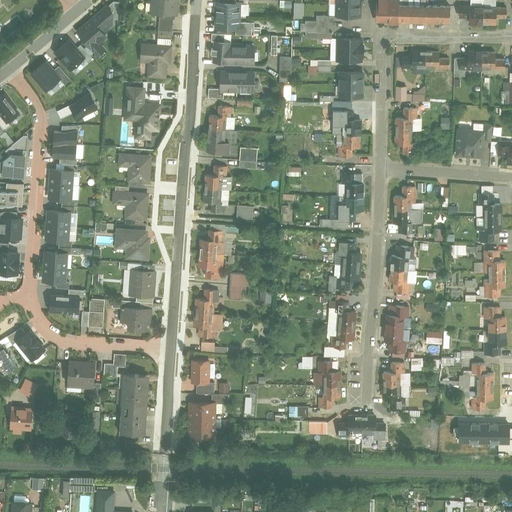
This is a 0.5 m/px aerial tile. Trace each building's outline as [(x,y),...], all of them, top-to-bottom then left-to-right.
[(109,0),(107,0),(74,28),(97,55),(108,45),(102,38),(109,33),(106,29),(113,23),(113,16),(114,5),(110,1),(109,0)] [(110,0),(110,1),(114,5),(113,16),(118,15),(119,0),(110,0)] [(178,0),(156,0),(155,10),(178,12),(178,0)] [(226,0),(218,0),(218,12),(239,13),(240,0),(237,0),(226,0)] [(302,14),(302,0),(293,0),(293,14),(302,14)] [(339,0),(338,0),(338,12),(360,13),(360,1),(339,0)] [(377,0),(377,17),(388,17),(388,0),(377,0)] [(388,0),(388,17),(388,19),(400,19),(400,17),(399,0),(388,0)] [(405,0),(405,17),(416,18),(427,18),(428,18),(429,2),(428,0),(405,0)] [(451,3),(429,2),(428,18),(431,18),(439,18),(451,18),(451,3)] [(484,4),(462,3),(462,11),(471,12),(471,19),(484,19),(484,4)] [(507,4),(484,4),(484,19),(497,19),(497,13),(507,13),(507,4)] [(239,13),(218,12),(218,25),(230,25),(231,26),(234,26),(235,25),(237,25),(239,25),(239,19),(239,13)] [(175,16),(160,15),(159,27),(174,28),(175,16)] [(330,18),(317,18),(317,28),(330,29),(330,18)] [(255,19),(239,19),(239,25),(237,25),(236,31),(261,32),(261,31),(261,24),(255,24),(255,19)] [(226,31),(213,31),(212,38),(216,39),(216,38),(225,39),(226,31)] [(363,35),(339,35),(339,47),(364,47),(364,41),(363,41),(363,35)] [(55,48),(71,67),(84,55),(75,45),(68,37),(55,48)] [(225,39),(216,38),(216,39),(215,45),(213,45),(212,46),(212,50),(212,51),(213,51),(215,51),(215,58),(224,59),(225,60),(227,60),(228,59),(230,59),(230,60),(254,60),(255,44),(232,43),(232,40),(225,39)] [(172,41),(143,40),(142,58),(151,58),(150,74),(167,75),(168,54),(172,54),(172,41)] [(81,41),(75,45),(84,55),(87,59),(93,54),(81,41)] [(364,47),(339,47),(338,59),(362,59),(362,54),(364,54),(364,47)] [(427,50),(414,50),(414,57),(404,56),(404,65),(415,66),(427,66),(427,50)] [(440,50),(427,50),(427,66),(450,67),(450,58),(440,57),(440,50)] [(483,51),(469,51),(469,58),(461,57),(461,67),(466,68),(482,68),(482,67),(483,67),(483,51)] [(496,52),(483,51),(483,67),(506,68),(506,59),(496,59),(496,52)] [(293,54),(281,53),(281,67),(293,67),(293,54)] [(461,57),(455,57),(455,75),(465,76),(466,68),(461,67),(461,57)] [(48,60),(35,71),(48,86),(61,75),(53,66),(48,60)] [(59,61),(53,66),(61,75),(65,80),(71,75),(59,61)] [(293,67),(281,67),(280,78),(292,79),(293,67)] [(238,72),(222,71),(222,89),(238,90),(238,72)] [(364,71),(341,71),(341,83),(363,83),(364,71)] [(254,72),(238,72),(238,90),(254,90),(254,72)] [(363,83),(341,83),(341,95),(363,95),(363,83)] [(406,86),(398,86),(398,100),(406,100),(406,94),(406,86)] [(143,89),(129,88),(128,103),(132,104),(142,104),(143,89)] [(9,116),(19,108),(4,89),(0,92),(0,108),(1,109),(7,118),(9,116)] [(89,90),(69,100),(73,107),(77,115),(97,106),(89,90)] [(73,107),(69,100),(58,105),(61,112),(73,107)] [(159,105),(142,104),(132,104),(131,117),(139,118),(138,135),(150,136),(150,127),(158,128),(159,105)] [(220,106),(219,115),(212,115),(211,128),(226,129),(227,117),(228,117),(228,113),(232,113),(232,107),(220,106)] [(405,117),(397,117),(396,130),(413,130),(413,118),(414,118),(414,114),(417,114),(418,108),(405,107),(405,117)] [(7,118),(1,109),(0,109),(0,118),(5,125),(11,120),(9,116),(7,118)] [(353,110),(340,110),(340,122),(345,122),(344,133),(361,133),(361,120),(353,120),(353,110)] [(421,118),(414,118),(413,118),(413,130),(421,130),(421,118)] [(493,124),(484,123),(484,132),(483,141),(492,142),(493,124)] [(54,127),(53,142),(77,144),(78,130),(78,129),(62,128),(54,127)] [(226,129),(211,128),(209,151),(229,152),(230,142),(233,142),(234,130),(226,129)] [(468,129),(465,129),(463,130),(462,130),(459,130),(457,154),(482,156),(483,141),(484,132),(473,131),(472,130),(470,129),(468,129)] [(14,146),(26,146),(26,130),(11,139),(15,142),(14,146)] [(413,130),(396,130),(396,143),(404,143),(404,153),(417,153),(417,147),(413,147),(414,143),(412,143),(412,138),(413,130)] [(361,133),(344,133),(344,145),(343,145),(343,149),(340,149),(339,155),(352,156),(352,146),(360,146),(361,133)] [(511,145),(510,145),(510,144),(506,144),(506,141),(500,140),(499,153),(509,153),(508,161),(511,161),(511,145)] [(53,142),(52,156),(60,157),(76,158),(76,157),(77,144),(53,142)] [(14,146),(13,145),(2,153),(1,170),(26,171),(26,146),(14,146)] [(258,148),(242,147),(241,160),(257,161),(258,148)] [(150,155),(121,153),(120,164),(130,165),(129,179),(146,180),(150,181),(151,166),(149,166),(150,155)] [(257,161),(241,160),(240,167),(257,168),(257,161)] [(228,166),(216,165),(215,174),(207,174),(206,186),(222,187),(223,176),(224,176),(225,172),(227,172),(228,166)] [(300,175),(300,166),(288,166),(288,175),(300,175)] [(51,169),(50,183),(72,185),(73,171),(73,170),(64,170),(51,169)] [(356,173),(343,173),(343,179),(346,179),(346,183),(348,183),(347,196),(363,196),(364,183),(356,183),(356,173)] [(146,180),(129,179),(129,186),(145,187),(146,180)] [(50,183),(50,198),(62,199),(71,199),(71,198),(72,185),(50,183)] [(0,184),(0,203),(22,204),(23,185),(0,184)] [(129,186),(116,185),(116,193),(128,194),(128,192),(129,186)] [(222,187),(206,186),(205,200),(213,201),(212,210),(225,212),(226,201),(221,200),(222,188),(222,187)] [(416,186),(404,186),(403,196),(395,196),(395,209),(411,209),(411,203),(416,203),(416,186)] [(149,194),(128,192),(128,194),(116,193),(115,203),(127,204),(126,216),(147,218),(149,194)] [(493,203),(493,194),(481,194),(481,200),(484,200),(484,204),(485,204),(485,216),(501,216),(501,203),(493,203)] [(363,196),(347,196),(340,196),(340,219),(349,219),(355,219),(356,209),(364,209),(364,196),(363,196)] [(62,205),(61,211),(70,211),(70,213),(74,213),(75,205),(62,205)] [(254,206),(238,205),(237,217),(253,219),(254,206)] [(411,209),(395,209),(395,222),(403,222),(403,232),(415,232),(416,225),(412,225),(412,221),(411,221),(411,209)] [(48,210),(47,224),(69,226),(70,213),(70,211),(61,211),(48,210)] [(15,216),(1,215),(0,216),(0,224),(0,235),(20,237),(22,216),(15,216)] [(501,216),(485,216),(485,229),(484,229),(484,233),(481,233),(481,239),(494,239),(493,229),(501,229),(501,216)] [(340,219),(332,219),(331,226),(349,227),(349,219),(340,219)] [(109,223),(96,222),(96,230),(108,231),(109,223)] [(47,224),(46,239),(59,240),(68,240),(68,239),(69,226),(47,224)] [(146,231),(119,229),(118,242),(129,243),(128,256),(148,257),(149,243),(145,243),(146,231)] [(211,230),(210,240),(203,239),(202,252),(217,253),(218,241),(219,241),(219,238),(223,238),(223,231),(211,230)] [(429,241),(410,239),(409,244),(417,244),(417,248),(428,249),(429,241)] [(354,242),(341,242),(341,248),(344,248),(344,252),(345,252),(344,265),(360,266),(361,253),(353,252),(354,242)] [(449,255),(465,255),(465,244),(449,244),(449,255)] [(402,246),(401,256),(393,255),(392,268),(408,269),(409,257),(413,257),(414,247),(402,246)] [(498,250),(485,250),(485,272),(490,272),(490,273),(506,273),(506,260),(498,260),(498,250)] [(46,251),(44,266),(66,267),(67,253),(67,252),(58,252),(46,251)] [(19,254),(0,252),(0,257),(0,272),(17,274),(19,254)] [(217,253),(202,252),(201,265),(209,265),(208,275),(220,276),(221,270),(217,270),(217,266),(216,266),(217,253)] [(360,266),(344,265),(343,277),(342,277),(341,281),(338,281),(338,287),(350,288),(351,278),(359,279),(360,266)] [(66,267),(44,266),(44,280),(56,281),(65,282),(65,280),(66,267)] [(408,269),(392,268),(391,281),(399,282),(398,291),(411,292),(411,286),(408,286),(408,282),(407,282),(408,269)] [(143,269),(133,269),(132,282),(139,282),(138,295),(155,296),(157,270),(143,269)] [(506,273),(490,273),(490,279),(485,279),(485,296),(498,296),(498,286),(506,286),(506,273)] [(342,277),(331,276),(329,290),(336,291),(337,287),(338,287),(338,281),(341,281),(342,277)] [(243,285),(231,284),(230,297),(242,298),(243,285)] [(85,288),(68,287),(68,296),(79,297),(84,297),(85,288)] [(219,290),(206,289),(206,299),(198,299),(197,312),(213,313),(214,300),(215,300),(215,297),(219,297),(219,290)] [(68,296),(50,295),(49,311),(78,312),(79,297),(68,296)] [(105,298),(91,297),(90,310),(105,311),(105,298)] [(349,301),(336,300),(336,307),(339,307),(339,311),(340,311),(339,323),(355,325),(356,312),(348,311),(349,301)] [(409,306),(397,305),(396,315),(388,314),(387,327),(403,328),(404,316),(405,316),(405,312),(409,312),(409,306)] [(141,308),(141,307),(124,306),(123,320),(130,320),(130,329),(146,330),(147,321),(151,321),(151,309),(141,308)] [(498,307),(485,307),(485,319),(490,319),(490,330),(506,330),(506,316),(498,317),(498,307)] [(90,310),(82,309),(81,325),(89,325),(90,310)] [(105,311),(90,310),(89,325),(104,326),(105,311)] [(213,313),(197,312),(196,325),(204,325),(203,335),(216,336),(216,329),(213,329),(213,325),(212,325),(213,313)] [(221,314),(213,313),(212,325),(213,325),(213,329),(216,329),(216,326),(220,326),(221,314)] [(355,325),(339,323),(338,335),(336,335),(336,339),(333,339),(332,346),(346,347),(347,338),(355,338),(356,325),(355,325)] [(403,328),(387,327),(386,340),(394,341),(393,351),(406,352),(406,345),(403,345),(403,341),(402,341),(403,328)] [(31,330),(18,339),(32,358),(44,348),(31,330)] [(506,330),(490,330),(490,342),(489,342),(489,346),(485,346),(486,352),(498,352),(498,343),(506,343),(506,330)] [(442,332),(432,331),(431,341),(441,342),(442,332)] [(214,350),(215,341),(201,341),(200,350),(214,350)] [(5,343),(0,346),(0,367),(2,366),(5,370),(6,369),(9,372),(18,367),(8,350),(9,350),(5,343)] [(346,347),(332,346),(328,345),(327,356),(345,356),(346,347)] [(312,367),(312,355),(302,355),(302,361),(298,361),(298,367),(312,367)] [(411,369),(422,369),(422,357),(411,357),(411,369)] [(210,360),(194,359),(193,381),(197,381),(209,382),(209,381),(210,360)] [(80,362),(69,360),(67,370),(71,371),(70,380),(80,381),(80,384),(93,386),(93,383),(95,363),(86,362),(86,363),(79,363),(80,362)] [(333,361),(320,361),(320,367),(324,367),(324,371),(325,371),(325,384),(341,384),(341,371),(333,371),(333,361)] [(405,362),(392,361),(392,371),(384,371),(384,384),(400,384),(400,372),(401,372),(401,368),(405,368),(405,362)] [(114,363),(105,362),(105,374),(113,375),(114,363)] [(486,363),(473,362),(473,375),(478,375),(478,385),(494,386),(494,372),(486,372),(486,363)] [(127,364),(114,363),(113,375),(126,376),(126,373),(127,364)] [(471,372),(464,372),(464,375),(460,375),(460,380),(460,385),(470,385),(470,375),(471,372)] [(126,373),(126,376),(125,387),(122,387),(148,389),(148,381),(145,381),(146,374),(126,373)] [(27,380),(21,391),(32,396),(37,385),(27,380)] [(209,382),(197,381),(197,393),(213,393),(215,393),(215,381),(209,381),(209,382)] [(229,390),(229,381),(219,381),(218,390),(229,390)] [(102,384),(93,383),(93,386),(92,400),(101,400),(102,384)] [(244,383),(243,413),(257,413),(257,396),(264,397),(264,392),(259,392),(259,387),(269,387),(269,384),(244,383)] [(341,384),(325,384),(324,396),(320,396),(320,406),(332,406),(332,397),(340,397),(341,384)] [(400,384),(384,384),(384,397),(392,397),(392,407),(405,407),(405,385),(400,385),(400,384)] [(460,385),(453,385),(453,394),(460,395),(460,396),(469,397),(470,391),(470,385),(460,385)] [(494,386),(478,385),(478,391),(477,396),(473,396),(473,397),(473,408),(485,408),(485,398),(493,399),(494,386)] [(148,389),(122,387),(122,388),(125,388),(124,402),(121,402),(121,403),(147,405),(147,404),(144,404),(144,397),(147,397),(148,389)] [(215,393),(213,393),(212,402),(215,402),(230,403),(231,393),(215,393)] [(212,402),(191,401),(191,418),(215,418),(215,402),(212,402)] [(147,405),(121,403),(119,431),(144,433),(147,405)] [(289,415),(308,415),(308,405),(289,405),(289,415)] [(25,407),(13,406),(12,426),(31,427),(33,409),(25,408),(25,407)] [(79,414),(63,413),(62,434),(78,435),(78,432),(77,432),(77,427),(78,427),(79,414)] [(362,414),(349,414),(349,422),(339,422),(339,435),(346,435),(346,432),(350,432),(350,431),(362,431),(362,414)] [(376,415),(362,414),(362,431),(374,431),(374,432),(379,433),(379,436),(385,436),(385,423),(376,423),(376,415)] [(215,418),(191,418),(190,435),(215,435),(215,418)] [(327,421),(310,420),(310,431),(327,432),(327,421)] [(243,422),(235,422),(234,435),(242,435),(243,422)] [(460,441),(509,442),(509,423),(460,423),(460,441)] [(35,446),(32,442),(27,446),(30,450),(35,446)] [(44,478),(33,477),(33,490),(44,490),(44,478)] [(94,478),(70,477),(70,489),(94,490),(94,478)] [(115,491),(99,490),(97,510),(102,510),(114,510),(115,491)] [(31,503),(15,501),(14,511),(13,511),(12,511),(30,511),(32,509),(33,506),(31,506),(31,503)]
